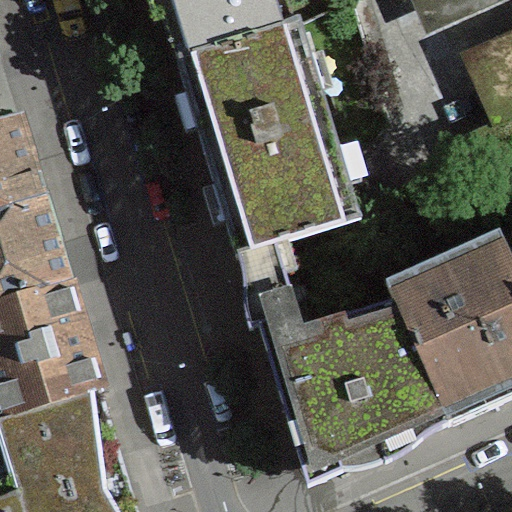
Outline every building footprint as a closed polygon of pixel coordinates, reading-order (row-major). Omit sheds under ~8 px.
[(158,0),(165,22),(176,58),(178,63),(179,63),(284,31),(292,27),(294,26),(293,24),(286,0),(158,0)] [(443,0),(448,10),(471,0),(443,0)] [(236,257),(237,257),(276,245),(287,242),(359,220),(355,211),(356,211),(356,210),(344,172),(300,23),(294,26),(292,27),(284,31),(179,63),(178,63),(177,63),(236,257)] [(511,41),(475,58),(505,124),(457,145),(464,160),(477,188),(511,172),(511,41)] [(0,215),(43,202),(30,160),(32,160),(19,120),(19,121),(0,126),(0,215)] [(0,303),(68,283),(55,242),(57,242),(44,202),(43,202),(0,215),(0,303)] [(280,399),(308,488),(343,472),(343,471),(380,454),(385,465),(391,462),(395,460),(398,459),(401,457),(404,455),(407,453),(410,451),(412,449),(415,447),(417,445),(419,443),(421,441),(424,439),(426,438),(428,436),(431,434),(433,433),(438,431),(443,428),(446,427),(450,425),(449,423),(403,319),(396,304),(394,304),(313,329),(302,332),(276,245),(237,257),(236,257),(237,259),(238,259),(240,264),(241,268),(241,271),(242,274),(243,277),(243,281),(243,284),(243,287),(243,290),(243,294),(243,297),(243,301),(244,305),(244,309),(245,313),(245,316),(246,320),(247,324),(250,332),(253,331),(253,329),(259,327),(280,399)] [(511,267),(508,259),(507,257),(507,256),(502,245),(482,254),(478,245),(408,275),(412,285),(392,294),(396,304),(403,319),(449,423),(502,400),(502,402),(511,397),(511,267)] [(68,283),(0,303),(0,423),(101,393),(100,392),(102,391),(91,354),(94,353),(84,319),(81,320),(70,283),(68,283)] [(0,511),(137,511),(101,393),(0,423),(0,473),(8,498),(0,501),(0,511)]
